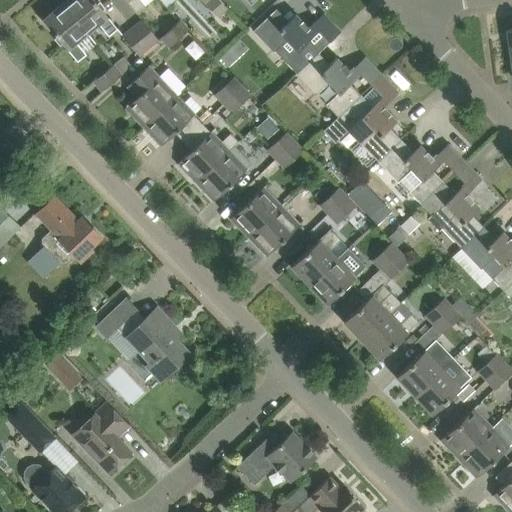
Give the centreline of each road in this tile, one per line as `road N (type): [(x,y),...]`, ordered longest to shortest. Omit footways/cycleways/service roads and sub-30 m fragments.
road 1 (residential): [(288,371),(0,67)]
road 2 (residential): [(145,511),(288,371)]
road 3 (residential): [(423,511),(288,371)]
road 4 (residential): [(511,121),(414,17)]
